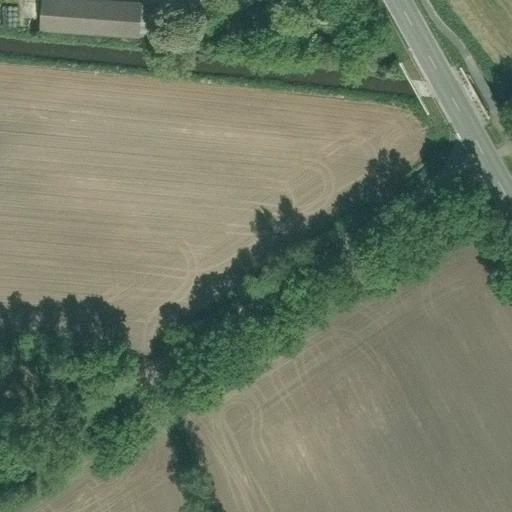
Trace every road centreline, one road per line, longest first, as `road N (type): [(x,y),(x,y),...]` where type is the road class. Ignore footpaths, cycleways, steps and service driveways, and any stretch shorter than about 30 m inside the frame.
road 1 (unclassified): [(0,475),(443,182),(490,160)]
road 2 (tertiary): [(490,160),(399,0)]
